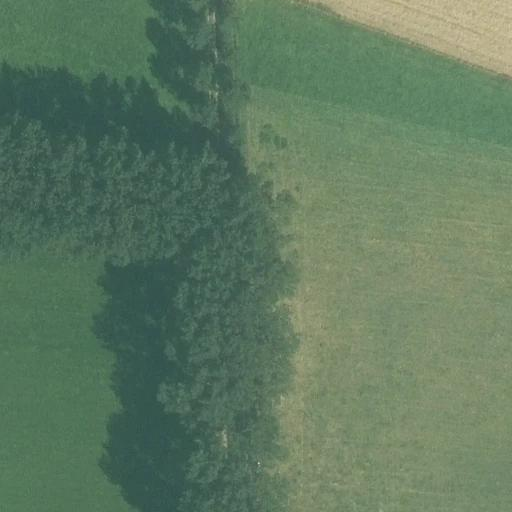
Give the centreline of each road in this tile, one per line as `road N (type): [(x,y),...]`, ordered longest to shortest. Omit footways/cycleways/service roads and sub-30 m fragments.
road 1 (track): [(216,201),(223,511)]
road 2 (track): [(0,188),(216,201)]
road 3 (track): [(214,0),(216,201)]
